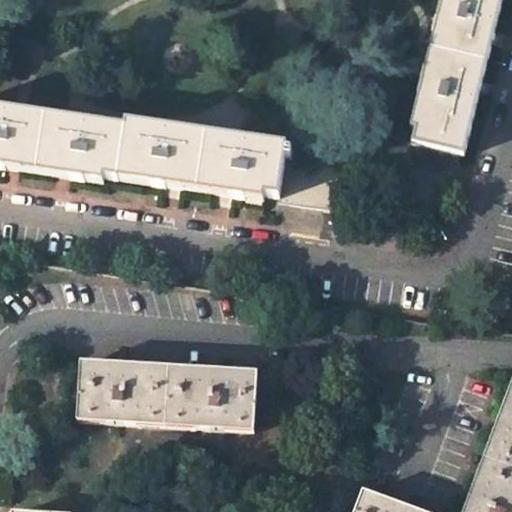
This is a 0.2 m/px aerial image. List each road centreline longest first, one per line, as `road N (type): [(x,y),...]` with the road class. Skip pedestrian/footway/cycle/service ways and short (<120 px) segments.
road 1 (unclassified): [(511,354),(53,324),(11,340),(0,360)]
road 2 (unknown): [(471,351),(423,483)]
